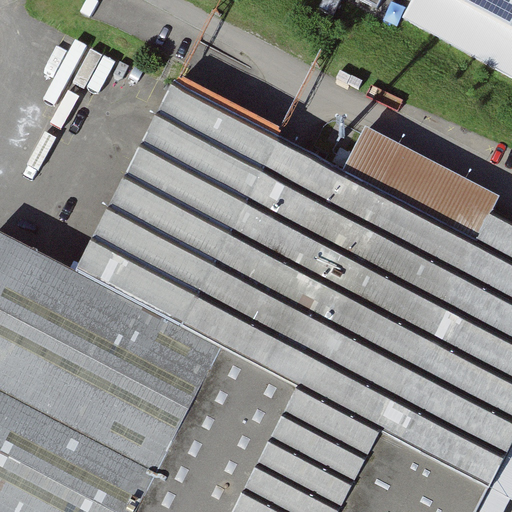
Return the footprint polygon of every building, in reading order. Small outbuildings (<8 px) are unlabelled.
[(384,0),(353,0),(378,13),(384,0)] [(511,0),(414,0),(403,21),(511,80),(511,0)] [(77,283),(0,243),(0,511),(481,511),(511,452),(511,228),(493,219),(478,248),(342,179),(175,93),(77,283)] [(342,179),(478,248),(493,219),(501,204),(365,134),(342,179)] [(511,452),(481,511),(506,511),(510,505),(511,506),(511,452)]
